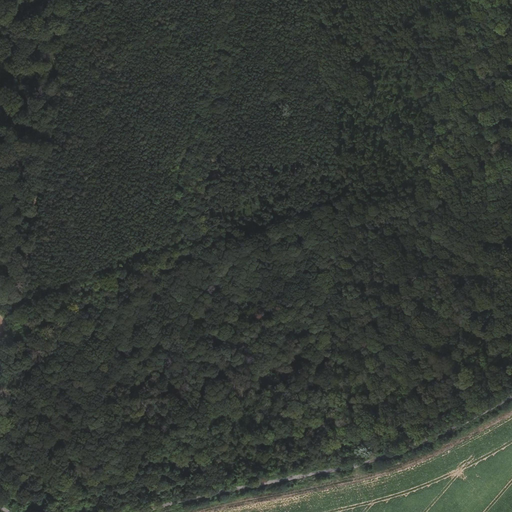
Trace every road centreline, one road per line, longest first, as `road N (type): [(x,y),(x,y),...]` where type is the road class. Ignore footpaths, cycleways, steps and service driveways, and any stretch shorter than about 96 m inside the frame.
road 1 (track): [(0,300),(36,299),(186,238),(242,237),(344,202),(418,196),(469,0)]
road 2 (track): [(511,395),(375,459),(148,511)]
road 3 (track): [(68,0),(20,304)]
